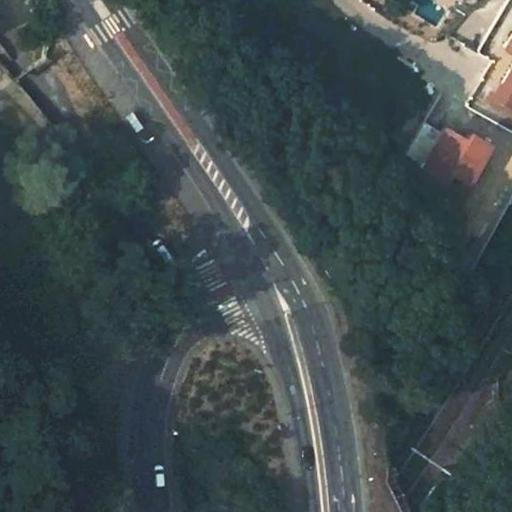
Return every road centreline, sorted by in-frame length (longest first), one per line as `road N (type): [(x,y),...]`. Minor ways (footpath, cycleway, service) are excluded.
road 1 (tertiary): [(76,0),(247,257)]
road 2 (tertiary): [(278,245),(112,0)]
road 3 (tertiary): [(344,511),(319,347),(298,280)]
road 4 (tertiary): [(263,295),(302,436),(309,511)]
road 5 (tertiary): [(170,343),(148,410),(153,511)]
road 6 (tertiary): [(247,257),(210,275),(185,304),(170,343)]
